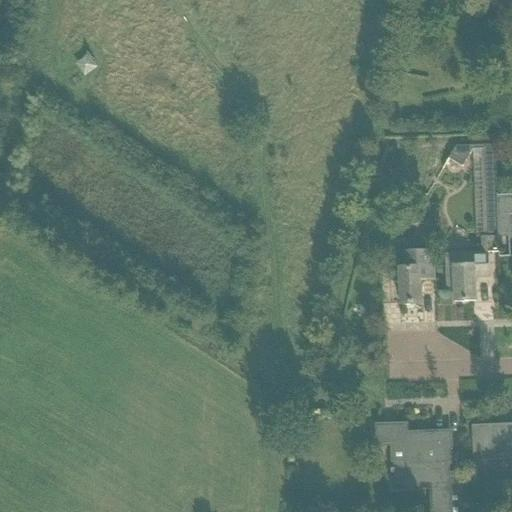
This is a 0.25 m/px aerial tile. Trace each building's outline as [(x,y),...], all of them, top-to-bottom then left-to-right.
[(494,145),(480,146),(483,239),(497,238),(494,145)] [(449,159),(462,168),(476,146),(456,147),(449,159)] [(511,196),(498,197),(498,217),(499,237),(510,237),(511,259),(511,258),(511,196)] [(424,198),(404,199),(405,219),(425,218),(424,198)] [(446,256),(447,288),(454,288),(455,303),(476,302),(475,279),(489,278),(488,254),(498,254),(497,238),(483,239),(481,239),(482,254),(446,256)] [(435,281),(434,261),(433,261),(433,250),(399,252),(400,270),(399,270),(400,305),(422,304),(421,281),(435,281)] [(449,466),(454,466),(453,450),(451,450),(450,444),(440,444),(440,433),(406,435),(406,426),(377,427),(378,447),(390,446),(391,491),(430,490),(430,511),(464,511),(462,473),(449,474),(449,466)] [(511,484),(504,485),(505,500),(511,500),(511,426),(474,428),(475,465),(485,464),(485,459),(511,458),(511,484)]
